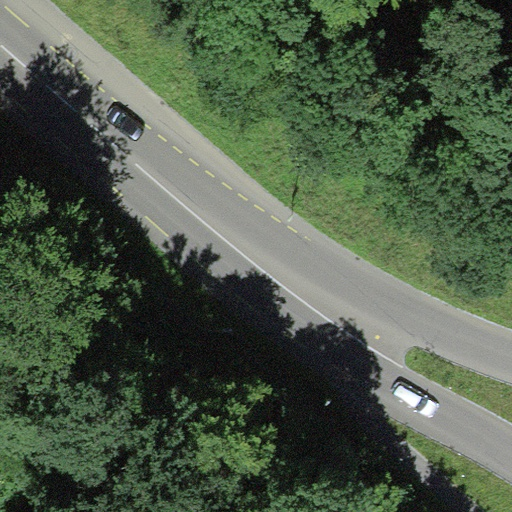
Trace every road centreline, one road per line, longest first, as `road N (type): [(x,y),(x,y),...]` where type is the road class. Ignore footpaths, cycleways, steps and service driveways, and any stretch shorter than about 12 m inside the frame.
road 1 (secondary): [(224,239),(366,365),(511,460)]
road 2 (secondary): [(511,362),(224,239)]
road 3 (secondary): [(0,42),(224,239)]
